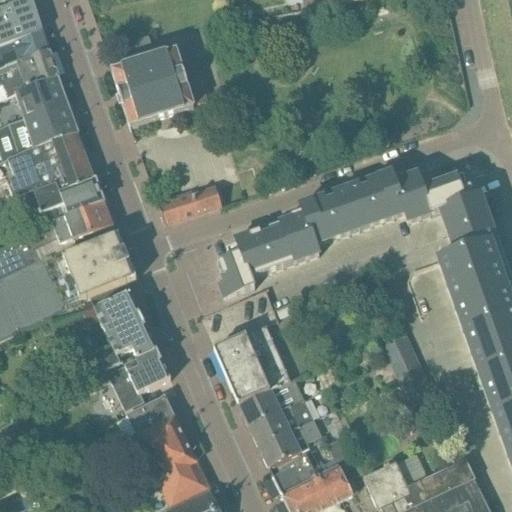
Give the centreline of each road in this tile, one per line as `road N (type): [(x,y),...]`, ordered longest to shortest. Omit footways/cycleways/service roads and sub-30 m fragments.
road 1 (residential): [(499,129),(147,251)]
road 2 (residential): [(147,251),(257,511)]
road 3 (residential): [(58,0),(147,251)]
road 4 (residential): [(499,129),(471,0)]
